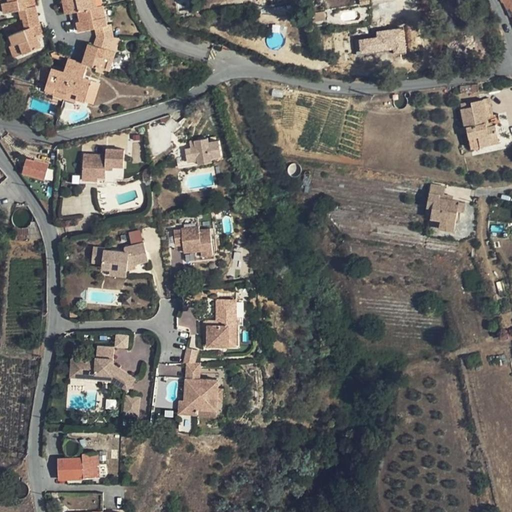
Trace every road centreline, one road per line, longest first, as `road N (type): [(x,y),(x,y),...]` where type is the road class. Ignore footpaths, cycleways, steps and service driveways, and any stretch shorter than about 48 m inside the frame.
road 1 (residential): [(39,511),(34,440),(52,264),(46,228),(0,158)]
road 2 (residential): [(229,70),(384,87),(511,68)]
road 3 (residential): [(0,123),(57,137),(181,102),(229,70)]
road 4 (residential): [(229,70),(208,53),(167,42),(139,0)]
